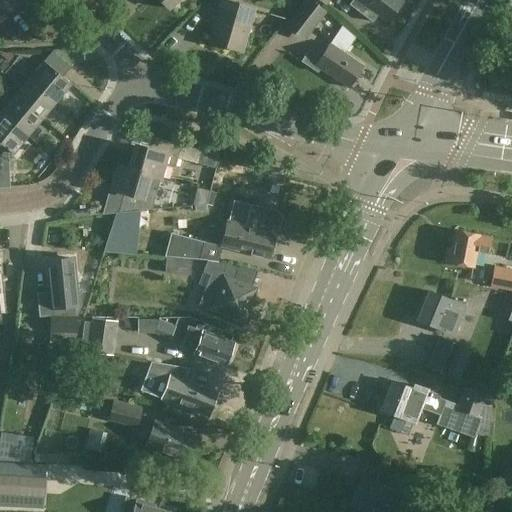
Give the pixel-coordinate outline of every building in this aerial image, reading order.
[(158,0),(168,9),(176,0),(158,0)] [(253,9),(222,0),(221,0),(209,42),(241,51),(253,9)] [(304,42),(326,13),(309,0),(304,0),(284,26),(304,42)] [(377,15),(386,21),(401,0),(400,0),(352,0),(349,5),(371,22),(377,15)] [(5,18),(0,23),(0,32),(8,40),(17,30),(5,18)] [(319,68),(348,88),(362,66),(329,44),(320,57),(309,50),(301,61),(317,72),(319,68)] [(56,102),(71,85),(63,77),(71,68),(52,53),(44,62),(43,62),(36,71),(19,57),(17,59),(9,53),(0,54),(0,55),(5,60),(5,59),(12,65),(56,102)] [(5,60),(0,65),(0,69),(21,87),(14,96),(41,119),(56,102),(12,65),(5,59),(5,60)] [(0,112),(27,136),(41,119),(14,96),(6,105),(0,99),(0,112)] [(27,136),(0,112),(0,143),(12,153),(27,136)] [(129,168),(148,174),(159,177),(163,165),(175,168),(177,158),(197,163),(200,151),(151,138),(148,149),(135,145),(129,168)] [(197,163),(215,168),(218,156),(200,151),(197,163)] [(124,192),(118,212),(139,210),(151,209),(156,190),(145,187),(148,174),(129,168),(118,165),(111,188),(124,192)] [(0,187),(9,187),(8,168),(0,168),(0,187)] [(118,212),(120,203),(108,200),(104,214),(118,212)] [(227,221),(221,245),(233,248),(233,249),(267,258),(277,218),(274,214),(250,208),(251,205),(233,200),(228,221),(227,221)] [(118,212),(116,212),(111,228),(137,229),(139,210),(118,212)] [(476,251),(487,253),(490,238),(479,235),(479,234),(455,230),(451,248),(448,247),(445,261),(473,267),(476,251)] [(220,245),(170,233),(164,257),(218,261),(221,248),(219,247),(220,245)] [(72,258),(47,261),(50,291),(52,291),(53,302),(51,302),(52,315),(51,315),(51,341),(73,341),(73,331),(75,331),(75,315),(73,301),(75,301),(74,289),(75,289),(72,258)] [(165,258),(165,266),(191,268),(192,260),(165,258)] [(225,263),(206,261),(202,271),(209,274),(202,292),(214,297),(209,308),(243,321),(256,288),(234,279),(238,268),(225,263)] [(511,270),(494,267),(490,287),(511,291),(511,270)] [(418,320),(438,328),(438,327),(453,333),(466,302),(449,299),(429,291),(418,320)] [(498,316),(511,321),(511,295),(506,294),(498,316)] [(113,356),(117,321),(91,318),(90,323),(84,322),(80,349),(87,350),(86,352),(113,356)] [(154,332),(169,338),(174,326),(158,321),(154,332)] [(203,331),(202,332),(188,327),(180,347),(194,353),(194,354),(224,365),(225,362),(229,361),(231,354),(229,351),(232,342),(203,331)] [(452,377),(464,347),(440,337),(427,367),(452,377)] [(183,380),(188,368),(150,362),(146,372),(169,380),(162,398),(207,415),(216,392),(183,380)] [(67,374),(68,386),(84,385),(83,373),(67,374)] [(414,385),(412,388),(393,381),(382,410),(414,422),(419,407),(425,391),(426,389),(414,385)] [(438,395),(425,391),(419,407),(439,415),(435,425),(474,439),(476,434),(489,439),(493,389),(470,383),(468,388),(465,387),(458,406),(440,399),(438,395)] [(140,408),(113,401),(108,420),(135,427),(140,408)] [(198,438),(154,421),(145,444),(190,461),(198,438)] [(100,450),(100,428),(87,428),(86,450),(100,450)] [(0,505),(80,510),(82,467),(0,462),(0,505)] [(368,511),(391,511),(397,496),(419,504),(427,483),(393,470),(387,487),(383,486),(383,485),(362,476),(351,505),(368,511)] [(511,476),(498,494),(511,504),(511,476)] [(136,499),(126,496),(121,511),(167,511),(153,507),(154,504),(136,499)]
